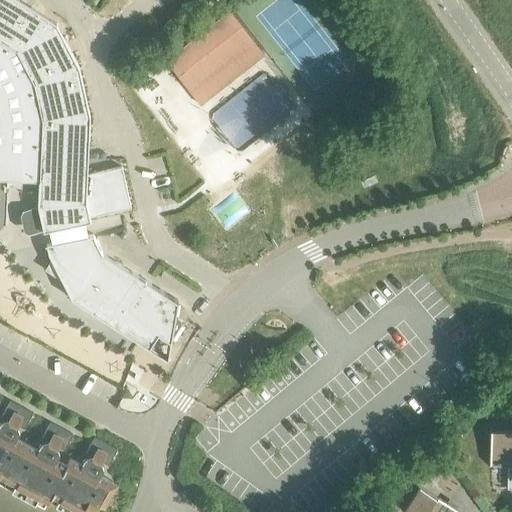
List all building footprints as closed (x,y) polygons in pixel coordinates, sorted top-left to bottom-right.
[(40,119),(38,180),(37,205),(42,230),(89,220),(88,215),(130,205),(121,165),(86,173),(89,114),(78,66),(63,36),(55,22),(19,0),(0,0),(0,40),(16,51),(20,60),(32,83),(40,119)] [(229,9),(164,59),(184,84),(200,104),(264,54),(229,9)] [(21,180),(38,180),(40,119),(32,83),(20,60),(16,51),(0,40),(0,178),(6,179),(6,186),(13,186),(21,187),(21,180)] [(157,352),(167,358),(168,347),(170,337),(180,322),(174,318),(177,300),(101,252),(93,236),(93,233),(69,238),(45,244),(47,253),(70,297),(157,352)] [(139,373),(131,369),(126,379),(134,383),(139,373)] [(6,407),(1,416),(8,420),(13,411),(6,407)] [(21,415),(16,424),(24,428),(28,419),(21,415)] [(46,429),(41,437),(48,441),(53,432),(46,429)] [(506,488),(511,487),(511,430),(489,430),(489,464),(506,464),(506,488)] [(0,477),(6,480),(26,444),(6,433),(0,444),(0,477)] [(61,437),(56,446),(63,450),(68,441),(61,437)] [(90,443),(85,452),(92,456),(97,447),(90,443)] [(26,491),(46,454),(26,444),(6,480),(26,491)] [(105,452),(100,461),(108,464),(112,456),(105,452)] [(66,465),(65,465),(46,454),(26,491),(48,503),(51,496),(50,495),(66,465)] [(70,506),(90,469),(69,458),(65,465),(66,465),(50,495),(51,496),(70,506)] [(421,468),(427,478),(443,468),(437,458),(421,468)] [(90,469),(70,506),(81,511),(94,511),(111,480),(90,469)] [(460,511),(419,485),(403,510),(405,511),(460,511)]
